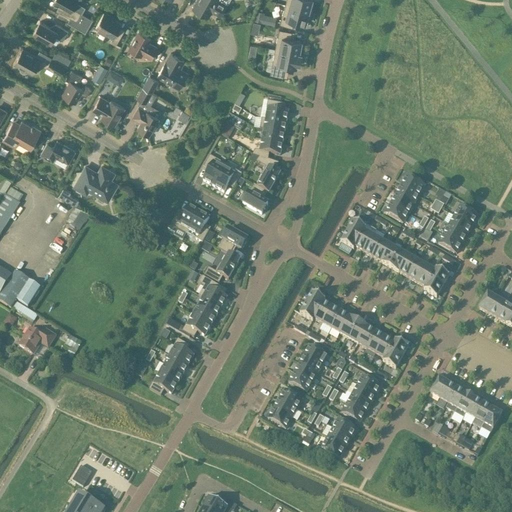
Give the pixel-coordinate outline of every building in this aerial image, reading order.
[(54,0),(59,2),(58,4),(65,8),(62,13),(61,13),(77,22),(82,14),(73,9),(77,3),(74,2),(74,0),(54,0)] [(197,0),(193,9),(208,18),(212,12),(220,16),(227,5),(218,0),(197,0)] [(286,0),(285,5),(311,12),(314,4),(311,3),(312,0),(286,0)] [(311,12),(285,5),(280,25),(292,28),(294,21),(305,24),(307,20),(309,21),(311,12)] [(254,21),(275,24),(276,15),(255,12),(254,21)] [(94,31),(112,41),(111,43),(116,46),(123,33),(118,30),(122,24),(110,18),(111,16),(106,14),(105,15),(104,14),(94,31)] [(259,34),(261,22),(253,21),(251,33),(259,34)] [(33,34),(51,44),(55,37),(63,41),(69,31),(56,24),(53,30),(40,22),(33,34)] [(279,30),(275,50),(302,55),(302,54),(301,54),(303,46),(301,46),(302,41),(290,39),(292,32),(279,30)] [(139,32),(129,50),(141,56),(142,54),(151,59),(157,48),(149,43),(151,39),(139,32)] [(15,64),(21,67),(20,69),(20,71),(22,73),(23,74),(25,74),(27,73),(28,72),(32,74),(41,60),(23,50),(21,52),(21,53),(20,56),(19,56),(15,64)] [(302,55),(275,50),(270,75),(283,77),(284,71),(287,72),(289,65),(297,67),(297,64),(300,64),(302,55)] [(171,54),(157,77),(171,85),(173,82),(181,86),(182,84),(185,83),(187,79),(186,77),(188,74),(180,70),(185,62),(171,54)] [(52,59),(49,65),(56,70),(55,72),(60,75),(65,67),(52,59)] [(100,84),(108,69),(100,65),(92,79),(100,84)] [(110,70),(106,78),(120,85),(124,77),(110,70)] [(63,96),(76,104),(81,95),(86,98),(91,89),(85,86),(83,89),(78,86),(83,78),(71,71),(65,83),(69,85),(63,96)] [(143,88),(152,93),(158,82),(150,77),(143,88)] [(143,88),(143,89),(137,99),(146,104),(152,94),(152,93),(143,88)] [(93,110),(99,114),(100,113),(103,115),(101,118),(115,126),(124,108),(111,101),(110,103),(101,97),(93,110)] [(281,104),(268,102),(266,109),(268,109),(280,111),(281,104)] [(133,118),(139,122),(139,121),(141,122),(137,129),(150,136),(153,129),(156,129),(158,126),(157,123),(159,119),(139,107),(133,118)] [(268,109),(266,120),(286,124),(288,112),(280,111),(268,109)] [(187,121),(190,116),(190,115),(182,111),(179,117),(187,121)] [(238,119),(233,116),(228,125),(233,128),(238,119)] [(286,124),(266,120),(262,119),(260,130),(264,131),(264,130),(284,134),(286,124)] [(3,141),(15,148),(19,141),(31,148),(40,132),(39,131),(40,130),(32,126),(32,127),(22,121),(19,128),(13,124),(3,141)] [(233,128),(228,125),(222,136),(229,140),(235,129),(233,128)] [(284,134),(264,130),(264,131),(263,136),(262,140),(282,144),(284,134)] [(282,144),(262,140),(260,151),(255,150),(252,156),(259,158),(259,157),(268,161),(268,160),(269,154),(280,156),(282,144)] [(47,144),(41,155),(53,162),(56,157),(68,164),(75,152),(64,145),(64,146),(63,148),(56,144),(53,148),(47,144)] [(224,169),(226,165),(210,156),(203,168),(209,171),(203,181),(214,187),(224,169)] [(264,177),(258,188),(266,193),(269,194),(280,175),(274,172),(279,164),(268,160),(268,161),(259,157),(259,158),(256,162),(266,168),(262,176),(264,177)] [(75,187),(87,194),(90,189),(102,196),(103,197),(108,201),(110,200),(112,196),(112,195),(117,185),(110,181),(114,174),(102,167),(97,176),(92,173),(93,171),(86,167),(75,187)] [(224,169),(214,187),(224,193),(230,183),(235,186),(242,174),(236,171),(234,174),(224,169)] [(406,177),(401,187),(419,197),(425,187),(406,177)] [(262,201),(266,193),(258,188),(254,185),(243,204),(262,215),(268,205),(262,201)] [(419,197),(401,187),(396,196),(414,206),(419,197)] [(79,200),(69,195),(71,193),(63,188),(59,196),(76,206),(79,200)] [(430,210),(441,215),(450,194),(439,189),(430,210)] [(391,205),(409,215),(414,206),(396,196),(391,205)] [(409,215),(391,205),(385,214),(403,224),(409,215)] [(81,230),(89,212),(73,206),(66,223),(81,230)] [(199,213),(188,207),(183,217),(177,214),(171,225),(187,234),(199,213)] [(454,217),(472,228),(478,217),(460,207),(454,217)] [(358,219),(368,224),(373,215),(362,210),(358,219)] [(199,213),(189,231),(198,236),(196,240),(202,243),(209,232),(204,229),(209,219),(199,213)] [(424,217),(419,226),(425,230),(421,239),(426,241),(436,223),(424,217)] [(449,226),(467,237),(472,228),(454,217),(449,226)] [(347,233),(359,240),(364,231),(365,232),(366,229),(353,222),(347,233)] [(444,235),(462,245),(467,237),(449,226),(444,235)] [(241,251),(247,240),(228,230),(217,249),(229,256),(231,257),(231,256),(236,248),(241,251)] [(364,231),(359,240),(355,248),(355,249),(363,253),(373,236),(365,232),(364,231)] [(359,240),(347,233),(341,244),(354,251),(355,249),(355,248),(359,240)] [(456,255),(462,245),(444,235),(438,244),(456,255)] [(372,258),(382,241),(373,236),(363,253),(372,258)] [(382,241),(372,258),(381,263),(391,247),(382,241)] [(390,269),(400,252),(391,247),(381,263),(390,269)] [(399,274),(408,257),(400,252),(390,269),(399,274)] [(231,256),(231,257),(229,256),(223,266),(220,264),(216,272),(208,268),(204,275),(219,284),(223,277),(229,281),(240,261),(231,256)] [(408,257),(399,274),(408,279),(417,262),(408,257)] [(182,266),(187,269),(190,263),(185,261),(182,266)] [(417,262),(408,279),(417,284),(426,267),(417,262)] [(426,267),(417,284),(425,289),(430,281),(435,272),(426,267)] [(0,301),(11,309),(17,301),(19,302),(31,282),(16,273),(13,277),(0,269),(0,301)] [(430,281),(443,288),(449,277),(436,269),(435,272),(430,281)] [(204,287),(199,296),(203,299),(221,309),(227,299),(224,297),(210,289),(214,283),(202,277),(199,283),(204,287)] [(443,288),(430,281),(425,289),(424,291),(437,298),(443,288)] [(31,282),(19,302),(28,308),(40,289),(31,282)] [(224,297),(227,291),(214,283),(210,289),(224,297)] [(324,303),(325,301),(312,293),(306,304),(319,311),(323,303),(324,303)] [(488,315),(497,299),(488,294),(479,309),(488,315)] [(221,309),(203,299),(198,307),(216,318),(221,309)] [(497,299),(488,315),(497,320),(506,304),(497,299)] [(323,303),(319,311),(314,320),(322,325),(332,308),(324,303),(323,303)] [(319,311),(306,304),(300,315),(313,323),(314,320),(319,311)] [(506,325),(511,313),(511,307),(506,304),(497,320),(506,325)] [(193,316),(211,327),(216,318),(198,307),(193,316)] [(332,308),(322,325),(331,330),(341,313),(332,308)] [(340,335),(350,318),(341,313),(331,330),(340,335)] [(11,328),(17,319),(9,315),(4,324),(11,328)] [(211,327),(193,316),(187,326),(186,325),(182,332),(194,339),(197,333),(205,337),(211,327)] [(350,318),(340,335),(349,340),(359,323),(350,318)] [(358,345),(367,330),(368,328),(359,323),(349,340),(358,345)] [(368,328),(367,330),(358,345),(367,350),(376,333),(368,328)] [(20,346),(33,354),(40,344),(48,349),(56,337),(43,329),(39,335),(31,330),(20,346)] [(376,333),(367,350),(376,355),(385,338),(376,333)] [(72,348),(75,350),(79,343),(70,338),(67,345),(72,348)] [(394,343),(385,338),(376,355),(384,360),(389,352),(394,343)] [(188,367),(193,357),(186,352),(190,346),(178,340),(174,346),(175,347),(170,357),(188,367)] [(394,343),(389,352),(402,359),(408,348),(395,341),(394,343)] [(304,356),(322,366),(327,357),(309,347),(304,356)] [(72,348),(67,357),(73,360),(78,351),(75,350),(72,348)] [(402,359),(389,352),(384,360),(383,363),(396,370),(402,359)] [(299,365),(317,375),(322,366),(304,356),(299,365)] [(165,365),(183,376),(188,367),(170,357),(165,365)] [(159,374),(178,385),(183,376),(165,365),(159,374)] [(299,365),(294,374),(312,384),(317,375),(299,365)] [(178,385),(159,374),(154,384),(153,383),(149,390),(161,397),(164,391),(172,395),(178,385)] [(312,384),(294,374),(289,383),(307,393),(312,384)] [(357,386),(375,397),(380,388),(362,377),(357,386)] [(439,400),(448,384),(439,379),(430,394),(439,400)] [(448,405),(457,389),(448,384),(439,400),(448,405)] [(328,386),(323,396),(327,398),(332,388),(328,386)] [(352,395),(370,406),(375,397),(357,386),(352,395)] [(457,389),(448,405),(457,410),(466,394),(457,389)] [(328,398),(333,402),(339,393),(335,390),(328,398)] [(279,400),(297,411),(302,401),(284,391),(279,400)] [(466,394),(457,410),(466,415),(475,399),(466,394)] [(347,404),(365,415),(370,406),(352,395),(347,404)] [(475,399),(466,415),(475,420),(484,404),(475,399)] [(274,409),(292,419),(297,411),(279,400),(274,409)] [(316,412),(319,405),(317,404),(307,422),(311,424),(317,413),(316,412)] [(347,404),(342,413),(360,424),(365,415),(347,404)] [(484,404),(475,420),(484,425),(493,410),(484,404)] [(274,409),(268,419),(286,430),(292,419),(274,409)] [(502,415),(493,410),(484,425),(493,430),(502,415)] [(323,430),(328,419),(320,415),(315,425),(323,430)] [(333,430),(351,440),(356,431),(338,420),(333,430)] [(437,424),(433,432),(444,437),(448,429),(437,424)] [(351,440),(333,430),(327,438),(345,449),(351,440)] [(309,433),(306,437),(312,441),(315,436),(309,433)] [(327,438),(322,449),(340,459),(345,449),(327,438)] [(81,468),(72,482),(83,489),(92,474),(81,468)] [(103,511),(104,511),(80,497),(71,511),(103,511)] [(231,511),(232,511),(223,506),(209,498),(203,508),(209,511),(231,511)] [(234,511),(237,507),(226,501),(223,506),(232,511),(234,511)]
